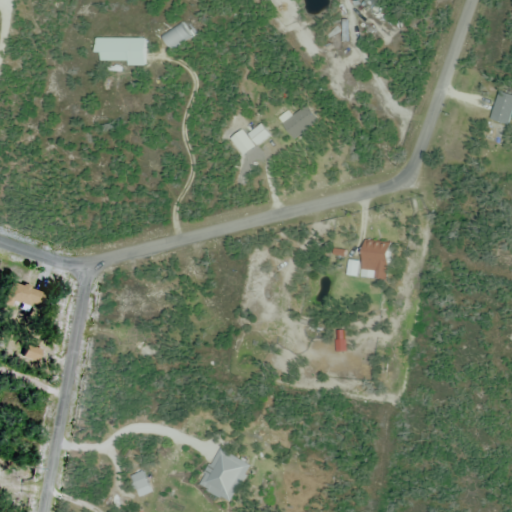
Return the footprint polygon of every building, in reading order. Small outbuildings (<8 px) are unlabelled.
[(194,38),(185,24),(162,38),(171,53),(194,38)] [(147,65),(147,40),(94,40),(94,55),(99,55),(99,65),(147,65)] [(490,122),(508,127),(511,113),(511,95),(499,92),(490,122)] [(320,122),(308,106),(282,126),(294,142),(320,122)] [(389,279),(389,244),(360,244),(360,278),(389,279)] [(194,287),(210,279),(204,267),(188,274),(194,287)] [(2,302),(30,312),(37,292),(10,282),(2,302)] [(133,320),(172,310),(168,294),(129,304),(133,320)] [(361,367),(374,368),(375,344),(362,343),(361,367)] [(36,361),(40,350),(27,346),(23,357),(36,361)] [(200,489),(233,504),(250,465),(217,450),(200,489)] [(132,478),(137,491),(149,486),(144,473),(132,478)]
